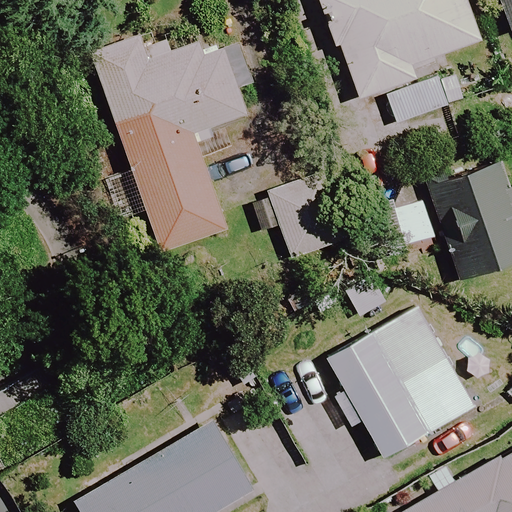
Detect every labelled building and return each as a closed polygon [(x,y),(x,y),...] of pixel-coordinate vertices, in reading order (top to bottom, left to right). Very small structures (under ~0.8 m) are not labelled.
[(479,42),(463,0),(319,0),(357,101),(383,92),(396,126),(463,101),(445,54),(479,42)] [(511,0),(492,0),(504,36),(511,33),(511,0)] [(244,118),(208,12),(89,52),(158,255),(223,232),(191,136),(244,118)] [(511,265),(511,197),(499,159),(424,185),(440,232),(458,284),(511,265)] [(257,237),(276,231),(286,261),(340,243),(319,178),(265,195),(269,210),(251,216),(257,237)] [(351,432),(362,425),(382,460),(473,408),(416,306),(324,358),(345,394),(334,400),(351,432)] [(219,511),(252,493),(209,419),(70,499),(77,511),(219,511)] [(511,511),(511,452),(406,511),(511,511)]
